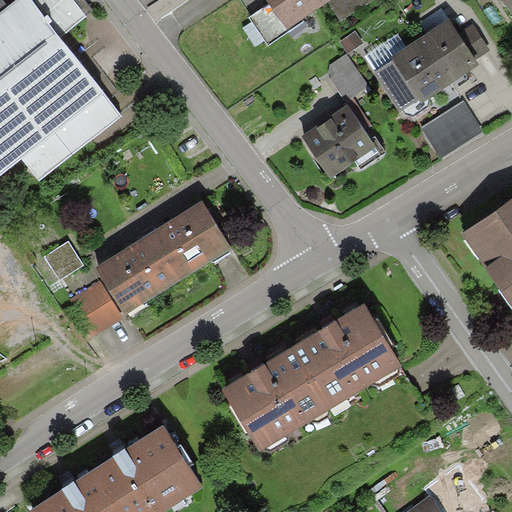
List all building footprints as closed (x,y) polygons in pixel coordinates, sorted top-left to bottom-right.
[(0,161),(17,148),(28,161),(36,171),(121,106),(58,25),(81,7),(75,0),(3,0),(0,2),(0,1),(0,161)] [(284,16),(273,0),(260,0),(248,8),(267,36),(289,22),(284,16)] [(273,0),(284,16),(307,0),(273,0)] [(473,50),(457,27),(448,14),(422,32),(444,67),(456,59),(460,65),(476,55),(473,50)] [(457,27),(473,50),(486,41),(470,18),(457,27)] [(383,37),(373,23),(359,32),(369,46),(383,37)] [(402,64),(418,89),(420,92),(436,82),(432,75),(444,67),(422,32),(393,50),(402,64)] [(345,46),(328,57),(334,66),(328,70),(345,95),(368,79),(345,46)] [(418,89),(402,64),(387,74),(403,98),(418,89)] [(279,88),(269,75),(257,84),(266,97),(279,88)] [(370,134),(346,99),(304,128),(328,163),(370,134)] [(469,100),(426,127),(444,155),(486,129),(469,100)] [(511,189),(467,220),(491,254),(485,258),(502,282),(507,278),(511,284),(511,189)] [(96,260),(122,300),(141,287),(143,290),(207,249),(206,247),(226,234),(199,193),(96,260)] [(81,258),(64,233),(42,247),(59,272),(81,258)] [(3,357),(62,324),(12,235),(0,242),(0,366),(6,363),(3,357)] [(118,308),(100,278),(72,295),(90,325),(118,308)] [(359,295),(223,380),(256,434),(282,417),(286,423),(309,409),(305,403),(341,381),(344,387),(358,378),(354,373),(365,366),(370,374),(385,364),(381,356),(393,349),(359,295)] [(60,479),(29,498),(37,511),(135,511),(199,473),(164,416),(129,437),(126,431),(110,441),(114,446),(76,469),(74,465),(58,475),(60,479)] [(451,511),(465,511),(448,488),(438,494),(451,511)] [(443,511),(428,490),(396,511),(443,511)]
